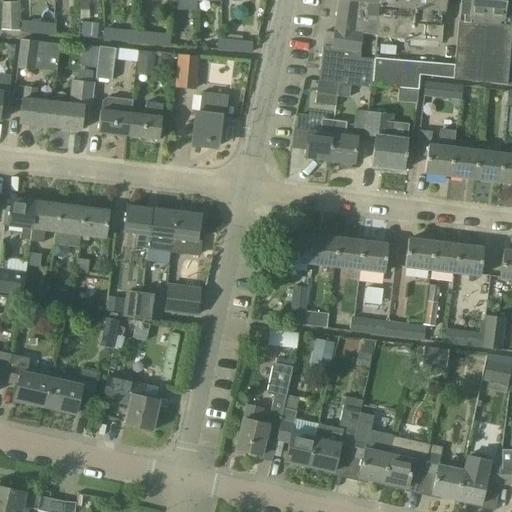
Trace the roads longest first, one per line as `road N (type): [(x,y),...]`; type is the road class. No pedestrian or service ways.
road 1 (residential): [(179,480),(243,190)]
road 2 (residential): [(511,222),(243,190)]
road 3 (residential): [(243,190),(0,160)]
road 4 (residential): [(243,190),(288,0)]
road 5 (residential): [(179,480),(0,439)]
road 6 (residential): [(326,511),(179,480)]
